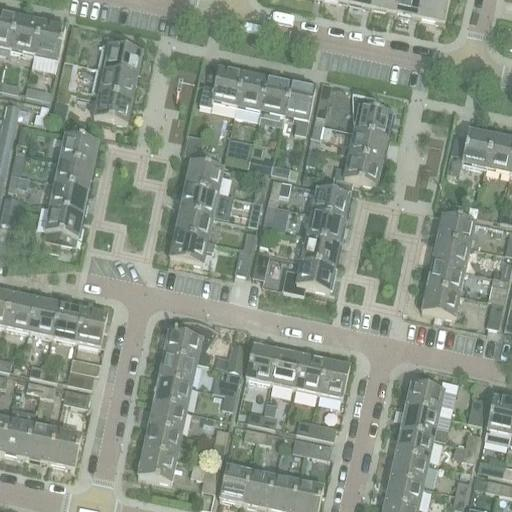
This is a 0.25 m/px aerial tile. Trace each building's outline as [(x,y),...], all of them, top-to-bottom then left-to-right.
[(323,0),(322,4),(346,9),(348,0),(323,0)] [(348,0),(346,9),(371,14),(373,0),(348,0)] [(373,0),(371,14),(395,20),(399,0),(373,0)] [(399,0),(395,20),(419,25),(424,0),(399,0)] [(424,0),(419,25),(444,30),(450,0),(424,0)] [(0,21),(0,64),(8,66),(10,58),(17,25),(0,21)] [(17,25),(10,58),(34,63),(41,30),(17,25)] [(41,30),(34,63),(58,69),(65,35),(41,30)] [(72,31),(66,60),(64,68),(73,70),(75,62),(78,46),(81,33),(72,31)] [(102,52),(97,75),(103,76),(103,77),(136,84),(141,60),(113,54),(115,45),(106,43),(104,52),(102,52)] [(64,68),(59,93),(68,95),(73,70),(64,68)] [(103,76),(97,75),(92,99),(98,100),(98,101),(131,108),(136,84),(103,77),(103,76)] [(213,109),(236,114),(244,81),(219,75),(215,95),(204,93),(200,111),(212,114),(213,109)] [(244,81),(236,114),(260,119),(268,86),(244,81)] [(268,86),(260,119),(284,124),(291,91),(268,86)] [(1,97),(10,99),(18,101),(20,92),(3,89),(1,97)] [(291,91),(284,124),(298,127),(295,141),(305,143),(316,96),(291,91)] [(51,133),(63,135),(67,112),(64,111),(68,95),(59,93),(55,109),(56,109),(51,133)] [(25,102),(45,107),(50,108),(51,102),(43,100),(44,97),(27,94),(25,102)] [(126,132),(131,108),(98,101),(93,125),(126,132)] [(355,128),(353,138),(386,145),(391,121),(373,117),(376,105),(352,101),(353,127),(355,128)] [(319,106),(316,122),(324,124),(328,108),(319,106)] [(9,113),(7,125),(6,130),(14,132),(16,127),(28,129),(30,117),(9,113)] [(314,129),(310,147),(320,149),(324,131),(314,129)] [(6,130),(1,154),(10,156),(14,132),(6,130)] [(17,150),(18,151),(26,152),(30,134),(21,133),(17,150)] [(340,161),(348,163),(381,170),(386,145),(353,138),(349,154),(342,152),(340,161)] [(461,172),(486,177),(493,144),(468,138),(466,145),(454,143),(446,180),(459,183),(461,172)] [(65,142),(60,167),(92,174),(98,149),(65,142)] [(511,147),(493,144),(486,177),(509,182),(511,169),(511,147)] [(1,154),(0,159),(0,178),(5,180),(10,156),(1,154)] [(309,154),(305,170),(316,173),(319,156),(309,154)] [(201,156),(199,165),(216,168),(218,160),(201,156)] [(17,157),(11,181),(20,183),(26,159),(17,157)] [(225,161),(223,170),(240,173),(242,165),(225,161)] [(336,174),(332,193),(351,197),(352,189),(376,194),(381,170),(348,163),(345,176),(336,174)] [(249,166),(247,175),(264,179),(266,170),(249,166)] [(60,167),(55,191),(87,197),(92,174),(60,167)] [(191,170),(186,194),(219,201),(224,177),(191,170)] [(271,180),(272,180),(278,182),(288,184),(297,186),(299,177),(290,175),(273,171),(271,180)] [(302,187),(311,190),(312,189),(314,180),(304,178),(302,187)] [(17,200),(20,183),(11,181),(8,198),(17,200)] [(273,187),(268,211),(277,213),(282,189),(273,187)] [(55,191),(50,214),(82,221),(87,197),(55,191)] [(253,209),(262,211),(266,194),(256,192),(253,209)] [(180,219),(214,226),(217,226),(222,202),(219,201),(186,194),(180,219)] [(316,196),(311,221),(344,227),(349,203),(316,196)] [(1,230),(13,232),(18,207),(6,205),(1,230)] [(453,210),(451,219),(475,224),(477,215),(453,210)] [(262,236),(271,238),(277,239),(277,235),(272,234),(277,213),(268,211),(262,236)] [(46,239),(44,246),(44,247),(74,253),(76,245),(77,246),(82,221),(50,214),(44,239),(46,239)] [(477,215),(475,224),(493,228),(495,219),(477,215)] [(248,233),(257,235),(261,218),(251,216),(248,233)] [(180,219),(176,242),(209,249),(214,226),(180,219)] [(511,222),(501,220),(499,229),(511,231),(511,222)] [(311,221),(306,245),(339,251),(344,227),(311,221)] [(442,223),(437,247),(470,254),(475,230),(442,223)] [(259,251),(268,253),(271,238),(262,236),(259,251)] [(240,254),(240,255),(248,257),(252,258),(255,241),(247,240),(243,255),(240,254)] [(214,250),(209,249),(176,242),(170,266),(204,273),(207,258),(212,259),(214,250)] [(306,245),(301,269),(333,275),(339,251),(306,245)] [(437,247),(432,271),(465,278),(470,254),(437,247)] [(235,280),(246,282),(252,258),(248,257),(240,255),(235,280)] [(257,259),(252,284),(264,286),(269,262),(257,259)] [(333,275),(301,269),(296,293),(328,300),(333,275)] [(511,270),(503,269),(500,285),(509,287),(511,271),(511,270)] [(432,271),(426,295),(460,302),(465,278),(432,271)] [(487,308),(491,309),(504,311),(509,287),(500,285),(493,284),(487,308)] [(455,327),(460,302),(426,295),(421,320),(455,327)] [(0,299),(0,334),(4,335),(10,304),(11,301),(0,299)] [(10,304),(4,335),(28,340),(35,307),(11,301),(10,304)] [(35,307),(28,340),(52,345),(59,312),(35,307)] [(486,334),(488,334),(498,336),(504,311),(491,309),(486,334)] [(59,312),(52,345),(76,350),(82,317),(59,312)] [(82,317),(76,350),(100,355),(107,322),(82,317)] [(163,364),(197,371),(208,374),(211,363),(203,361),(204,358),(216,340),(217,342),(218,341),(215,338),(211,336),(207,334),(203,332),(199,331),(195,330),(191,330),(186,330),(182,330),(180,330),(180,331),(182,331),(179,342),(177,341),(177,339),(174,339),(174,340),(168,339),(163,364)] [(227,377),(230,378),(241,380),(246,356),(233,353),(227,377)] [(252,353),(245,386),(269,391),(276,358),(252,353)] [(276,358),(269,391),(294,397),(301,363),(276,358)] [(301,363),(294,397),(318,402),(325,368),(301,363)] [(163,364),(158,388),(192,395),(197,371),(163,364)] [(0,365),(0,376),(9,379),(12,368),(0,365)] [(325,368),(318,402),(342,407),(350,374),(325,368)] [(32,372),(30,383),(43,386),(45,375),(32,372)] [(45,375),(43,386),(57,389),(67,391),(69,380),(59,378),(45,375)] [(69,380),(67,391),(91,396),(94,383),(70,377),(69,380)] [(227,388),(224,402),(236,404),(241,380),(230,378),(228,388),(227,388)] [(26,399),(40,402),(42,391),(28,388),(26,399)] [(158,388),(153,412),(187,419),(192,395),(158,388)] [(42,391),(40,402),(53,405),(56,394),(42,391)] [(410,391),(405,415),(439,423),(444,398),(410,391)] [(87,415),(90,402),(66,397),(63,410),(87,415)] [(221,416),(232,418),(233,418),(236,404),(224,402),(221,416)] [(468,429),(481,432),(487,407),(474,404),(468,429)] [(511,408),(493,404),(486,438),(484,446),(508,451),(510,443),(511,433),(511,408)] [(153,412),(148,435),(182,443),(187,419),(153,412)] [(405,415),(400,439),(434,446),(446,450),(448,438),(436,435),(439,423),(405,415)] [(250,418),(247,429),(247,430),(260,432),(263,421),(250,418)] [(263,421),(260,432),(275,436),(277,424),(263,421)] [(0,460),(2,461),(9,427),(0,425),(0,460)] [(9,427),(2,461),(26,466),(33,432),(9,427)] [(299,427),(296,440),(309,443),(312,430),(299,427)] [(312,430),(309,443),(333,448),(336,435),(312,430)] [(33,432),(26,466),(48,470),(56,437),(33,432)] [(148,435),(143,459),(176,467),(182,443),(148,435)] [(243,446),(257,449),(259,438),(246,435),(243,446)] [(217,436),(214,449),(225,452),(228,438),(217,436)] [(56,437),(48,470),(74,476),(81,443),(56,437)] [(259,438),(257,449),(271,452),(274,441),(259,438)] [(400,439),(395,463),(428,471),(434,446),(400,439)] [(468,440),(465,453),(476,456),(479,442),(468,440)] [(292,459),(306,462),(308,449),(295,446),(292,459)] [(211,463),(222,466),(225,452),(214,449),(211,463)] [(308,449),(306,462),(329,467),(332,454),(308,449)] [(462,468),(473,470),(476,456),(465,453),(462,468)] [(171,491),(176,467),(143,459),(138,484),(171,491)] [(395,463),(389,487),(423,494),(428,471),(395,463)] [(191,483),(204,486),(201,498),(215,500),(220,476),(206,473),(194,470),(191,483)] [(490,470),(488,480),(488,481),(502,484),(504,473),(490,470)] [(511,474),(504,473),(502,484),(511,486),(511,474)] [(226,474),(219,507),(241,511),(243,511),(251,479),(226,474)] [(460,476),(459,482),(470,485),(471,479),(460,476)] [(251,479),(243,511),(268,511),(274,484),(251,479)] [(274,484),(268,511),(294,511),(299,489),(274,484)] [(484,497),(498,500),(500,489),(487,486),(484,497)] [(389,487),(384,511),(388,511),(419,511),(423,494),(389,487)] [(458,488),(455,501),(466,504),(469,490),(458,488)] [(299,489),(294,511),(319,511),(323,494),(299,489)] [(511,491),(500,489),(498,500),(511,503),(511,501),(511,491)] [(464,511),(466,504),(455,501),(452,511),(464,511)]
